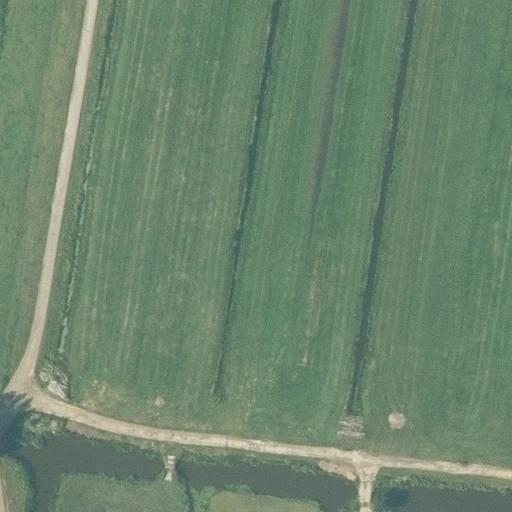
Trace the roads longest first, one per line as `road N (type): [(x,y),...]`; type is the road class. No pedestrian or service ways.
road 1 (track): [(511,476),(138,430),(5,392)]
road 2 (track): [(0,422),(16,370),(80,0)]
